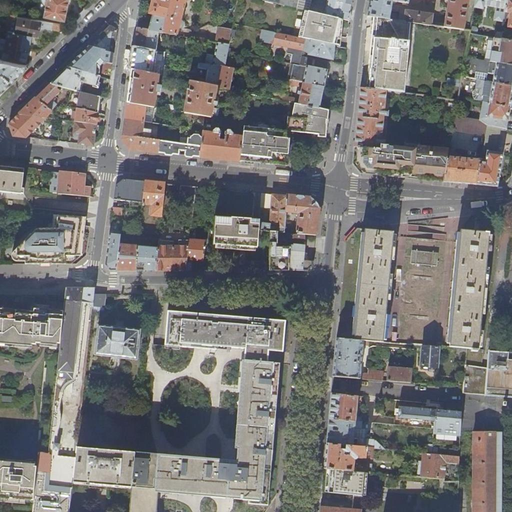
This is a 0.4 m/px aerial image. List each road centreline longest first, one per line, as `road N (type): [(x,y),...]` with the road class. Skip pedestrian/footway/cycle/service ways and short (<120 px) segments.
road 1 (residential): [(328,284),(304,305),(284,511)]
road 2 (residential): [(328,284),(93,274)]
road 3 (residential): [(108,162),(335,188)]
road 4 (residential): [(328,284),(307,511)]
road 5 (residential): [(361,0),(335,188)]
road 6 (tertiary): [(117,0),(0,114)]
road 7 (residential): [(108,162),(122,0)]
road 8 (residential): [(335,188),(352,204),(475,199)]
road 9 (residential): [(475,199),(335,188)]
